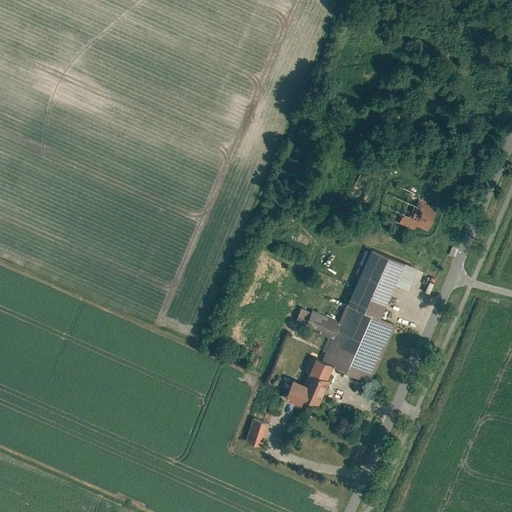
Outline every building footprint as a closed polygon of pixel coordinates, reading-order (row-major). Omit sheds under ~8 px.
[(361,169),(348,192),(360,199),(373,175),(361,169)] [(392,188),(381,213),(413,227),(416,220),(431,227),(436,216),(421,209),(424,202),(392,188)] [(408,261),(377,248),(347,320),(316,307),(308,326),(338,339),(329,360),(372,378),(397,319),(385,314),(408,261)] [(319,402),(330,380),(310,371),(300,392),(319,402)] [(255,419),(245,440),(261,448),(272,427),(255,419)]
